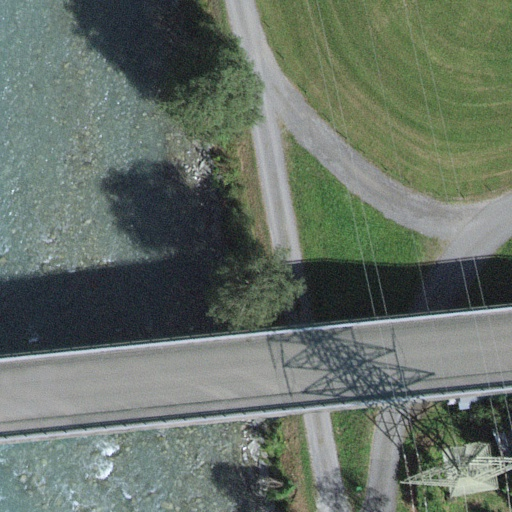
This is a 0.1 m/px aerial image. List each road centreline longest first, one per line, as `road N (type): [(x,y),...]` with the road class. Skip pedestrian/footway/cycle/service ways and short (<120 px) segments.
road 1 (unclassified): [(0,401),(511,350)]
road 2 (track): [(251,56),(333,511)]
road 3 (unclassified): [(511,213),(470,253),(415,345),(389,437),(380,511)]
road 4 (track): [(500,219),(453,224),(412,211),(349,168),(251,56)]
